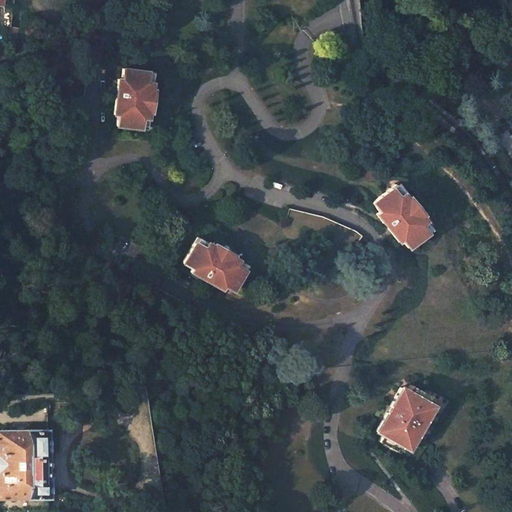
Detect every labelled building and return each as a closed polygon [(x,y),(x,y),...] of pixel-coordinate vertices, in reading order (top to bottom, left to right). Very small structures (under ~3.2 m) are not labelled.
[(10,28),(13,14),(7,13),(1,49),(8,49),(12,28),(10,28)] [(79,123),(84,47),(70,45),(65,122),(79,123)] [(113,126),(143,129),(145,113),(147,113),(150,90),(148,90),(150,73),(120,69),(119,80),(115,79),(110,115),(114,115),(113,126)] [(372,214),(393,242),(396,239),(403,249),(427,230),(416,217),(418,216),(404,197),(402,198),(391,185),(368,204),(375,212),(372,214)] [(285,209),(282,222),(314,230),(343,242),(350,248),(358,237),(352,232),(319,217),(285,209)] [(208,245),(193,237),(186,250),(179,263),(188,268),(186,272),(217,289),(220,286),(229,291),(244,265),(229,257),(230,255),(209,244),(208,245)] [(193,309),(126,272),(120,283),(186,321),(193,309)] [(424,395),(406,384),(402,391),(396,387),(383,405),(385,405),(383,413),(381,412),(370,431),(377,434),(373,441),(392,451),(393,449),(399,440),(405,443),(416,425),(412,423),(415,418),(419,420),(424,411),(417,407),(423,398),(424,395)] [(429,401),(423,398),(417,407),(424,411),(429,401)] [(0,500),(49,499),(48,478),(46,478),(45,461),(47,461),(46,429),(0,430),(0,500)] [(400,453),(405,443),(399,440),(393,449),(400,453)]
